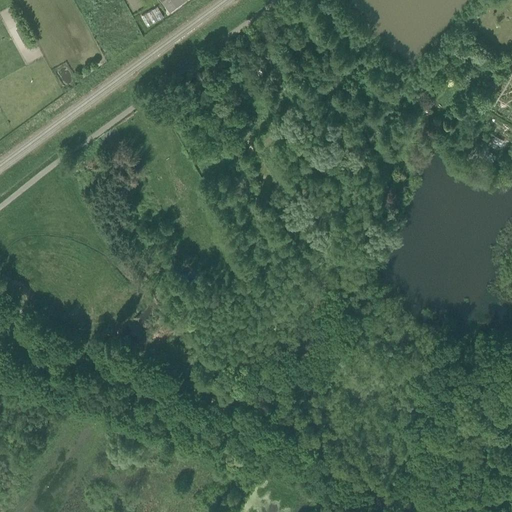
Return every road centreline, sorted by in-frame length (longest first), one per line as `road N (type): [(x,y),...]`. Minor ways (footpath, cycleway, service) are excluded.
road 1 (track): [(0,207),(278,0)]
road 2 (track): [(271,448),(208,399),(93,367),(0,315)]
